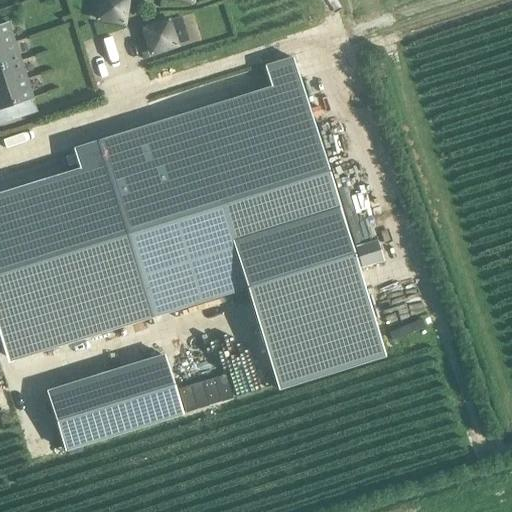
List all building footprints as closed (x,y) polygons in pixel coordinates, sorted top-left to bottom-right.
[(100,0),(98,20),(124,24),(127,0),(100,0)] [(168,21),(143,29),(151,54),(176,46),(168,21)] [(0,30),(0,120),(42,107),(13,26),(0,30)] [(270,87),(192,111),(278,390),(386,357),(291,57),(262,66),(270,87)] [(103,165),(0,196),(0,315),(14,362),(247,289),(192,111),(96,141),(103,165)] [(163,356),(46,393),(64,452),(181,416),(163,356)] [(227,375),(181,389),(188,413),(235,398),(227,375)]
